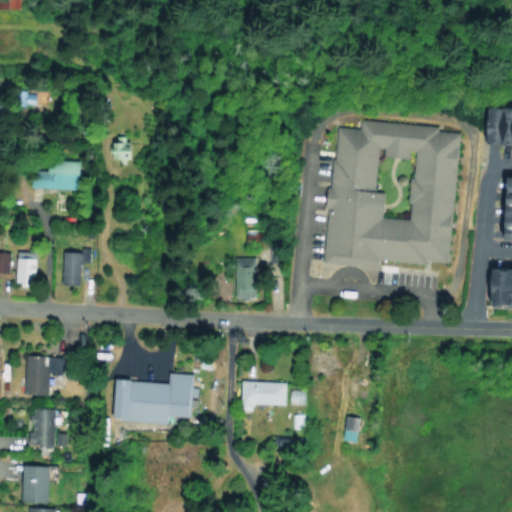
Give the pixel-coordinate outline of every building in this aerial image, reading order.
[(13,106),(31,106),(31,90),(13,89),(13,106)] [(475,142),(511,144),(511,107),(477,106),(475,142)] [(453,132),(430,130),(430,126),(354,119),(353,129),(329,126),(316,262),(372,267),(373,259),(418,264),(419,259),(440,262),(453,132)] [(125,158),(125,141),(107,141),(107,158),(125,158)] [(26,170),(25,188),(72,189),(73,161),(41,161),(41,171),(26,170)] [(491,238),(511,239),(511,175),(496,175),(491,238)] [(85,248),(76,247),(76,251),(64,251),(63,283),(74,284),(75,261),(84,261),(85,248)] [(31,255),(12,254),(11,279),(29,279),(31,255)] [(249,257),(230,257),(231,297),(250,297),(249,257)] [(478,305),(511,306),(511,267),(479,267),(478,305)] [(42,395),(42,355),(20,355),(19,394),(42,395)] [(108,379),(105,418),(162,422),(163,415),(185,417),(186,396),(192,396),(193,387),(185,387),(186,373),(163,372),(162,382),(108,379)] [(247,411),(248,404),(279,405),(280,382),(235,380),(234,410),(247,411)] [(202,414),(210,414),(211,387),(203,386),(202,414)] [(300,404),(301,389),(284,389),(283,404),(300,404)] [(49,407),(26,407),(26,423),(25,423),(25,444),(35,444),(35,455),(48,455),(49,407)] [(336,439),(350,441),(353,417),(340,415),(336,439)] [(14,501),(40,501),(41,465),(15,465),(14,501)]
